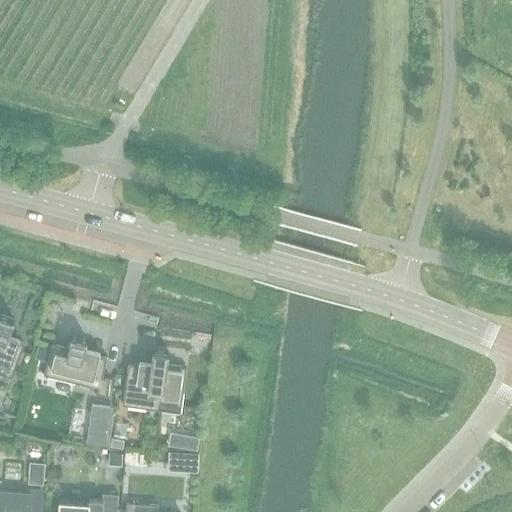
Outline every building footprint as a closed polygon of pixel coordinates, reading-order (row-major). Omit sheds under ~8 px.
[(7,336),(14,318),(0,312),(0,372),(12,376),(24,342),(7,336)] [(84,350),(85,343),(87,338),(71,334),(68,346),(51,342),(43,373),(97,387),(96,392),(107,395),(110,376),(102,374),(107,356),(84,350)] [(186,366),(167,363),(169,351),(152,349),(150,365),(128,362),(122,404),(146,407),(148,397),(160,399),(160,402),(181,405),(186,366)] [(40,511),(42,490),(29,489),(28,493),(0,491),(0,511),(40,511)] [(116,511),(118,493),(102,492),(102,498),(88,497),(88,501),(58,499),(57,511),(116,511)] [(157,511),(159,503),(126,501),(125,511),(157,511)]
